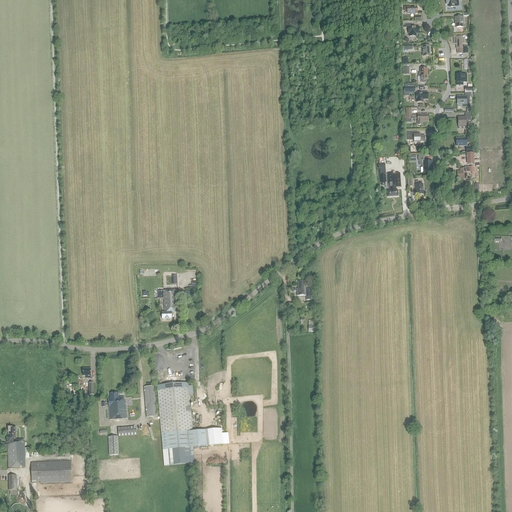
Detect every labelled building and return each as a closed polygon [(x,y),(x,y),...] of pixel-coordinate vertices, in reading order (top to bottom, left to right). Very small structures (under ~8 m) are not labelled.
[(408,28),(408,34),(409,34),(409,37),(416,37),(416,33),(419,33),(419,27),(412,27),(412,24),(408,24),(408,22),(403,22),(403,26),(404,26),(404,28),(408,28)] [(457,49),(462,49),(461,37),(454,37),(454,44),(456,44),(457,49)] [(466,82),(466,78),(466,75),(457,75),(457,85),(462,85),(462,82),(466,82)] [(416,100),(416,102),(422,102),(422,99),(427,99),(427,93),(415,93),(415,100),(416,100)] [(469,108),(469,106),(469,97),(457,97),(457,104),(462,104),(462,108),(469,108)] [(420,115),(420,114),(417,114),(417,124),(418,125),(421,125),(422,124),(422,121),(427,121),(427,115),(420,115)] [(458,117),(458,127),(466,127),(466,122),(470,122),(470,114),(465,114),(465,117),(458,117)] [(420,142),(425,141),(425,136),(420,136),(420,135),(418,135),(418,131),(406,131),(406,141),(414,140),(414,143),(417,143),(417,145),(420,144),(420,143),(420,142)] [(469,144),(469,138),(456,139),(456,146),(467,146),(466,144),(469,144)] [(424,163),(424,158),(418,158),(418,161),(419,161),(420,165),(422,165),(422,168),(423,168),(423,175),(433,174),(432,162),(431,162),(424,163)] [(387,183),(385,162),(378,163),(379,183),(381,183),(381,187),(385,186),(385,183),(387,183)] [(465,167),(465,169),(460,169),(460,172),(458,172),(458,178),(461,178),(461,179),(467,179),(466,172),(473,172),(473,167),(465,167)] [(395,187),(401,187),(400,174),(387,175),(388,188),(390,188),(390,191),(387,191),(388,197),(398,197),(398,190),(395,190),(395,187)] [(509,267),(493,268),(493,276),(510,275),(509,267)] [(306,295),(306,300),(311,300),(311,295),(311,290),(306,290),(305,286),(304,286),(304,282),(298,282),(298,289),(297,289),(297,296),(306,295)] [(164,313),(162,313),(162,320),(171,319),(171,313),(176,312),(175,291),(158,292),(158,299),(164,299),(164,313)] [(83,369),(82,376),(86,376),(86,378),(91,378),(91,369),(83,369)] [(193,431),(188,383),(157,385),(162,450),(207,446),(206,430),(193,431)] [(157,416),(154,386),(144,387),(146,417),(157,416)] [(110,420),(127,419),(126,408),(126,401),(124,401),(123,398),(118,398),(118,394),(110,394),(110,399),(108,399),(110,420)] [(137,435),(136,427),(118,428),(118,437),(137,435)] [(2,449),(7,449),(25,448),(24,440),(16,441),(15,428),(8,428),(8,433),(9,433),(9,435),(7,435),(7,443),(2,443),(2,449)] [(119,455),(118,437),(108,437),(109,456),(119,455)] [(25,448),(7,449),(8,469),(25,469),(25,448)] [(72,482),(71,461),(31,463),(32,484),(72,482)] [(16,490),(16,476),(8,476),(9,491),(12,491),(12,495),(17,495),(17,490),(16,490)]
